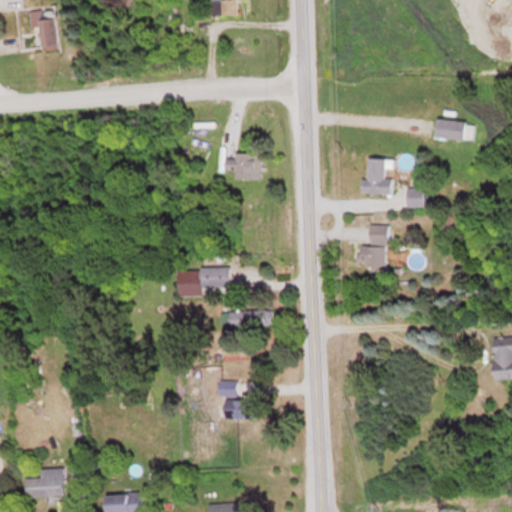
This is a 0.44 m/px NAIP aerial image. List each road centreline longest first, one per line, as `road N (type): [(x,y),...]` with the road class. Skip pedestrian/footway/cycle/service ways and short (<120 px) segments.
road 1 (tertiary): [(317,511),(299,0)]
road 2 (residential): [(302,87),(0,105)]
